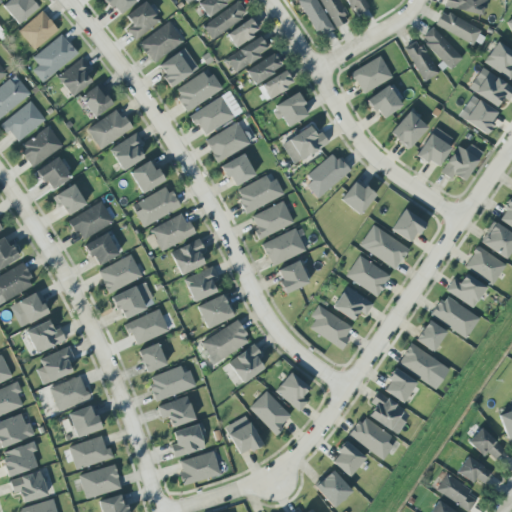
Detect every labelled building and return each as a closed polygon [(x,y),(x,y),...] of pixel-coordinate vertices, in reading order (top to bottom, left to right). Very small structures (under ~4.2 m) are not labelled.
[(36,8),(28,0),(8,0),(1,6),(17,24),(36,8)] [(104,0),(118,16),(137,0),(104,0)] [(202,0),(197,4),(206,17),(230,0),(202,0)] [(331,29),(315,0),(296,0),(316,37),(331,29)] [(349,20),(337,0),(318,0),(335,28),(349,20)] [(367,8),(363,0),(344,0),(352,15),(367,8)] [(444,0),(443,6),(481,16),(485,0),(444,0)] [(131,27),(127,30),(134,40),(159,21),(143,1),(123,16),(131,27)] [(246,14),(236,1),(201,26),(211,40),(246,14)] [(434,25),(471,45),(479,31),(442,10),(434,25)] [(17,32),(34,50),(57,29),(40,11),(17,32)] [(234,47),(258,31),(249,18),(225,34),(234,47)] [(182,41),(167,21),(137,44),(152,63),(182,41)] [(420,38),(449,70),(461,59),(432,27),(420,38)] [(31,70),(41,82),(76,54),(60,34),(31,57),(37,65),(31,70)] [(233,73),(268,48),(259,35),(224,60),(233,73)] [(403,48),(422,82),(436,74),(417,40),(403,48)] [(482,64),(509,79),(511,74),(511,67),(510,66),(511,62),(511,51),(494,42),(482,64)] [(158,65),(164,75),(161,77),(169,88),(197,69),(183,48),(158,65)] [(281,67),(272,53),(244,71),(254,85),(281,67)] [(390,78),(379,56),(349,72),(361,94),(390,78)] [(90,83),(83,72),(88,69),(82,59),(56,76),(70,96),(90,83)] [(511,91),(511,86),(479,69),(467,90),(496,106),(501,98),(507,101),(511,91)] [(206,70),(172,90),(185,111),(219,91),(206,70)] [(292,84),(284,71),(257,87),(265,100),(292,84)] [(0,117),(29,93),(18,80),(13,85),(7,79),(0,85),(0,117)] [(110,105),(96,85),(78,97),(93,118),(110,105)] [(364,100),(373,112),(376,110),(381,119),(400,106),(387,86),(364,100)] [(240,113),(228,92),(189,114),(202,136),(240,113)] [(276,120),(281,118),(286,127),(308,114),(296,94),(270,109),(276,120)] [(497,113),(476,100),(463,121),(484,134),(497,113)] [(0,123),(0,127),(6,136),(10,132),(17,141),(43,120),(29,101),(0,123)] [(130,128),(116,108),(85,130),(99,150),(130,128)] [(426,128),(408,111),(388,133),(406,150),(426,128)] [(216,162),(248,144),(236,122),(203,140),(216,162)] [(61,146),(47,126),(17,147),(32,167),(61,146)] [(320,132),(315,136),(308,126),(280,144),(293,165),(327,143),(320,132)] [(437,167),(453,138),(431,127),(416,156),(437,167)] [(120,170),(142,159),(137,149),(142,146),(136,133),(108,148),(120,170)] [(464,150),(454,145),(440,174),(450,179),(452,175),(465,182),(480,150),(467,144),(464,150)] [(318,197),(348,172),(332,153),(302,178),(318,197)] [(253,176),(243,154),(218,165),(225,179),(230,177),(233,186),(253,176)] [(35,170),(49,191),(70,178),(56,157),(35,170)] [(128,171),(139,193),(163,182),(156,168),(152,170),(148,161),(128,171)] [(245,213),(282,194),(274,178),(267,182),(264,176),(234,191),(245,213)] [(354,181),(339,199),(358,215),(373,196),(354,181)] [(53,196),(64,216),(84,205),(72,184),(53,196)] [(131,204),(143,226),(178,208),(167,186),(131,204)] [(511,199),(509,198),(496,219),(511,229),(511,199)] [(80,241),(112,222),(99,201),(68,220),(80,241)] [(250,215),(256,229),(252,230),(256,239),(292,224),(282,201),(250,215)] [(425,223),(402,209),(389,230),(408,241),(413,234),(417,236),(425,223)] [(160,251),(194,233),(187,219),(182,222),(179,215),(149,230),(160,251)] [(511,247),(511,235),(491,221),(478,241),(504,259),(511,247)] [(407,249),(371,225),(357,246),(394,270),(407,249)] [(270,266),(304,251),(294,229),(260,244),(270,266)] [(82,245),(89,258),(92,256),(97,266),(117,255),(105,233),(82,245)] [(0,238),(0,268),(18,258),(10,245),(7,247),(2,237),(0,238)] [(203,251),(197,239),(168,252),(179,275),(203,264),(198,253),(203,251)] [(463,266),(491,285),(504,265),(476,246),(463,266)] [(107,293),(140,277),(129,255),(96,271),(107,293)] [(344,277),(358,256),(388,277),(382,287),(383,288),(381,293),(380,292),(375,299),(344,277)] [(284,293),(307,284),(297,261),(274,270),(284,293)] [(0,297),(3,302),(33,285),(20,263),(0,274),(0,297)] [(216,279),(211,267),(182,279),(192,302),(215,293),(210,281),(216,279)] [(452,279),(444,290),(471,308),(484,287),(464,274),(458,283),(452,279)] [(109,297),(116,311),(119,310),(123,319),(154,305),(144,282),(109,297)] [(352,324),(358,313),(364,317),(372,306),(346,288),(331,310),(352,324)] [(8,306),(18,327),(46,314),(35,293),(8,306)] [(231,317),(221,294),(195,306),(205,329),(231,317)] [(430,315),(464,338),(478,319),(446,297),(442,302),(439,300),(430,315)] [(341,352),(348,341),(345,339),(350,329),(317,307),(309,318),(314,321),(308,330),(341,352)] [(122,325),(126,335),(130,334),(135,345),(167,331),(158,309),(122,325)] [(64,341),(58,328),(52,330),(48,320),(24,331),(34,354),(64,341)] [(248,342),(235,320),(199,343),(212,364),(248,342)] [(445,332),(427,320),(414,340),(431,352),(445,332)] [(144,372),(164,366),(157,344),(137,350),(144,372)] [(262,368),(255,358),(260,354),(252,344),(226,363),(242,384),(262,368)] [(409,345),(447,369),(433,390),(397,366),(409,345)] [(38,359),(41,367),(35,369),(42,385),(71,372),(67,363),(73,360),(67,346),(38,359)] [(0,382),(10,378),(0,355),(0,382)] [(147,377),(155,401),(194,387),(188,369),(180,372),(179,367),(147,377)] [(402,406),(416,385),(394,371),(386,382),(389,384),(383,394),(402,406)] [(300,397),(308,388),(289,372),(273,391),(297,411),(306,401),(300,397)] [(56,412),(88,399),(79,376),(47,388),(56,412)] [(0,389),(0,415),(22,406),(16,394),(20,392),(16,382),(0,389)] [(247,409),(273,434),(290,416),(264,391),(247,409)] [(404,422),(397,418),(403,409),(378,393),(364,415),(396,435),(404,422)] [(166,417),(170,428),(193,419),(185,396),(155,406),(160,419),(166,417)] [(65,414),(74,438),(100,429),(95,415),(92,416),(88,405),(65,414)] [(511,441),(511,410),(499,414),(505,443),(511,441)] [(0,448),(33,435),(27,422),(23,424),(19,413),(0,420),(0,448)] [(260,445),(245,416),(223,427),(238,456),(260,445)] [(382,462),(392,448),(387,444),(390,438),(364,419),(360,425),(357,423),(353,427),(354,428),(347,437),(382,462)] [(204,448),(200,437),(204,435),(199,423),(170,432),(174,444),(169,446),(174,459),(204,448)] [(494,459),(503,449),(479,428),(466,442),(483,457),(487,453),(494,459)] [(104,449),(99,436),(66,447),(74,470),(112,458),(108,448),(104,449)] [(36,467),(31,452),(35,451),(32,442),(0,452),(0,456),(7,477),(36,467)] [(364,458),(345,442),(329,461),(348,477),(364,458)] [(176,462),(183,485),(219,474),(211,451),(176,462)] [(490,472),(465,456),(455,473),(472,483),(475,479),(483,484),(490,472)] [(84,499),(120,488),(112,464),(77,475),(84,499)] [(351,492),(331,470),(313,487),(333,508),(351,492)] [(7,481),(13,497),(19,495),(22,503),(46,495),(38,471),(7,481)] [(434,491),(467,511),(475,500),(466,495),(469,490),(444,474),(434,491)] [(97,501),(100,511),(127,511),(122,494),(97,501)] [(55,511),(51,499),(19,509),(20,511),(55,511)] [(428,511),(454,511),(436,500),(428,511)]
